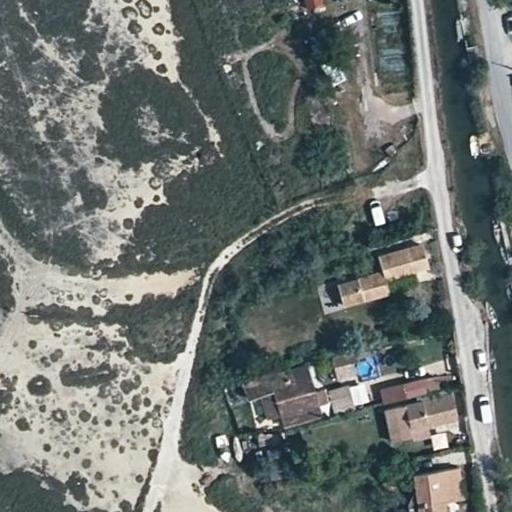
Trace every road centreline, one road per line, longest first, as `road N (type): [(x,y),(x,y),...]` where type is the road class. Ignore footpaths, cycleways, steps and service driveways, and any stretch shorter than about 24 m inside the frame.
road 1 (unclassified): [(411,0),(488,511)]
road 2 (track): [(433,177),(320,206),(242,240),(215,268),(148,511)]
road 3 (unclassified): [(511,151),(483,0)]
